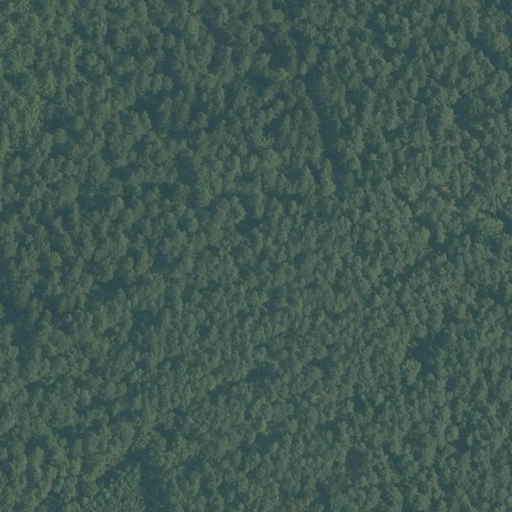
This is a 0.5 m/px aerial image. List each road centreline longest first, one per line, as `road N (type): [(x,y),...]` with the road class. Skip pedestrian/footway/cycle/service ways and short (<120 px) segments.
road 1 (track): [(60,329),(392,185),(511,112)]
road 2 (track): [(146,449),(511,228)]
road 3 (track): [(0,174),(200,0)]
road 4 (track): [(286,0),(325,158),(346,207)]
road 5 (track): [(511,351),(392,185)]
road 6 (track): [(146,449),(60,329)]
